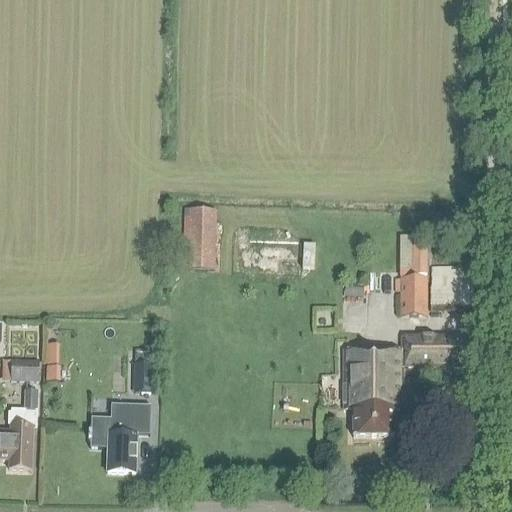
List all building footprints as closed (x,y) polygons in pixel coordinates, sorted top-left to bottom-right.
[(189,213),(188,272),(212,272),(214,213),(189,213)] [(407,239),(407,279),(423,279),(423,239),(407,239)] [(299,262),(299,244),(233,243),(233,275),(279,275),(279,261),(299,262)] [(425,318),(424,281),(399,282),(399,318),(425,318)] [(399,339),(399,352),(343,352),(343,411),(352,411),(352,439),(393,439),(393,411),(401,411),(400,370),(466,370),(465,340),(399,339)] [(10,364),(10,383),(37,384),(37,364),(10,364)] [(132,396),(152,396),(153,367),(133,366),(132,396)] [(8,472),(31,472),(32,430),(35,431),(36,393),(24,393),(24,407),(23,407),(23,413),(10,412),(10,415),(7,415),(7,428),(8,428),(8,429),(9,429),(9,433),(0,433),(0,463),(8,464),(8,472)] [(107,453),(106,475),(134,476),(136,438),(149,438),(150,409),(110,407),(109,422),(90,421),(89,435),(87,435),(86,443),(89,443),(89,453),(107,453)]
